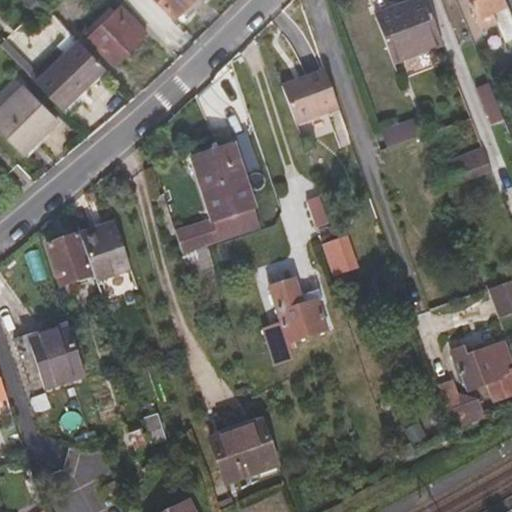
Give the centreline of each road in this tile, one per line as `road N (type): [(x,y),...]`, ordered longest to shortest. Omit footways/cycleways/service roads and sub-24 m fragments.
road 1 (residential): [(268,0),(0,241)]
road 2 (unknown): [(0,307),(44,477)]
